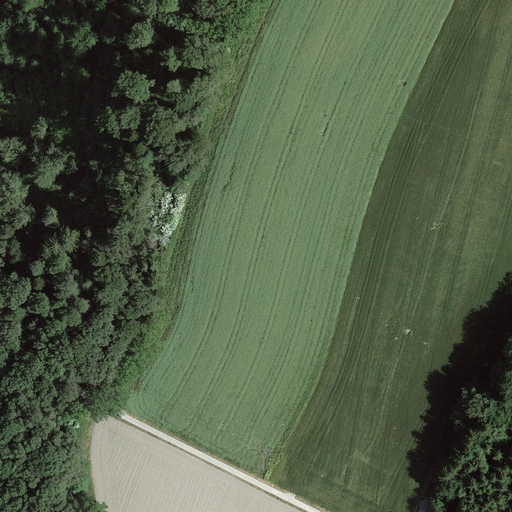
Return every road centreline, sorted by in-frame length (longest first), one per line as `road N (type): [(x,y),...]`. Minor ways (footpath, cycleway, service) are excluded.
road 1 (track): [(114,0),(83,92),(81,171),(66,186),(0,211)]
road 2 (track): [(111,409),(314,511)]
